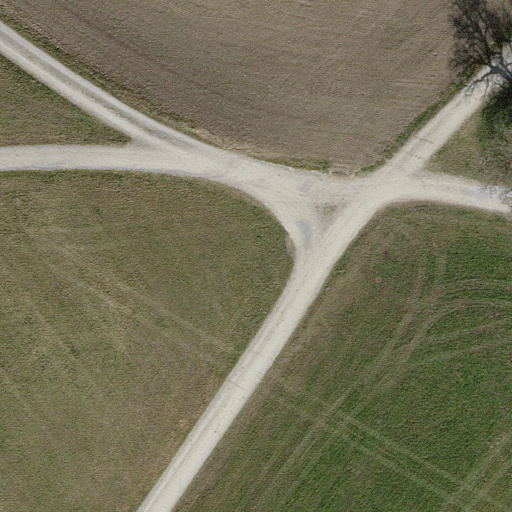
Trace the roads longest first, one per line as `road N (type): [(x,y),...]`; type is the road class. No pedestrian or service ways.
road 1 (track): [(0,32),(204,163),(511,200)]
road 2 (track): [(511,95),(447,160),(398,187),(166,511)]
road 3 (track): [(0,160),(70,154),(204,163)]
